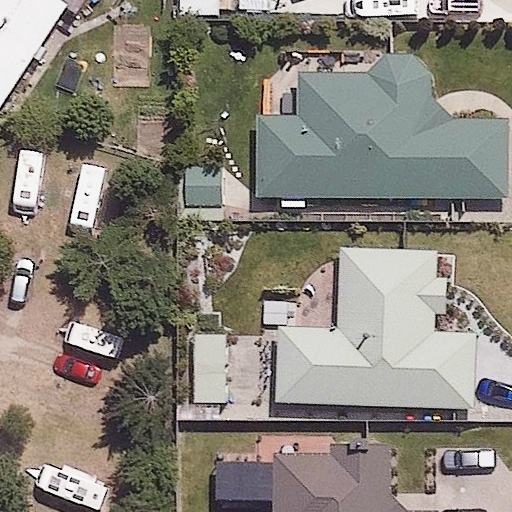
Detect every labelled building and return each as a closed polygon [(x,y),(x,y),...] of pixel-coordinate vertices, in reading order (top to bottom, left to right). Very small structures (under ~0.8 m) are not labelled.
[(0,0),(0,88),(51,12),(32,0),(0,0)] [(229,0),(172,0),(173,23),(230,22),(229,0)] [(229,123),(230,216),(483,212),(482,127),(402,128),(402,81),(272,82),(272,122),(229,123)] [(253,343),(251,422),(452,426),(454,349),(410,349),(412,276),(306,274),(305,344),(253,343)] [(364,511),(362,464),(244,469),(245,511),(364,511)]
